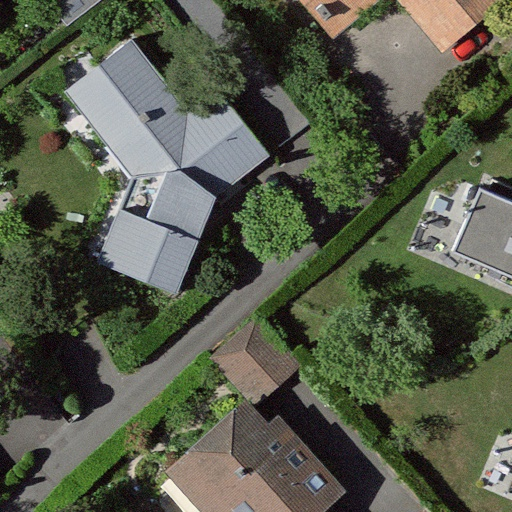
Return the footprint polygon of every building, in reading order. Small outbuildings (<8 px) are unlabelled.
[(0,0),(0,1),(1,0),(47,0),(69,27),(103,0),(0,0)] [(303,0),(334,38),(379,0),(399,0),(444,53),(508,0),(303,0)] [(187,105),(135,30),(59,89),(127,177),(91,264),(181,299),(222,199),(314,128),(274,80),(238,102),(220,78),(187,105)] [(511,198),(483,187),(457,250),(511,272),(511,198)] [(304,364),(259,313),(209,358),(247,400),(254,408),(304,364)] [(324,511),(332,505),(348,491),(280,416),(269,425),(254,408),(247,400),(165,473),(200,511),(324,511)]
